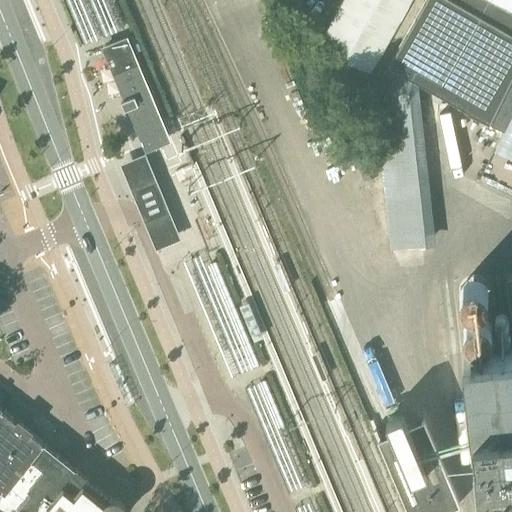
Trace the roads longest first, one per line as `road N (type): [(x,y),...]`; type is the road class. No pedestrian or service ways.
road 1 (secondary): [(207,511),(86,221)]
road 2 (secondary): [(86,221),(0,10)]
